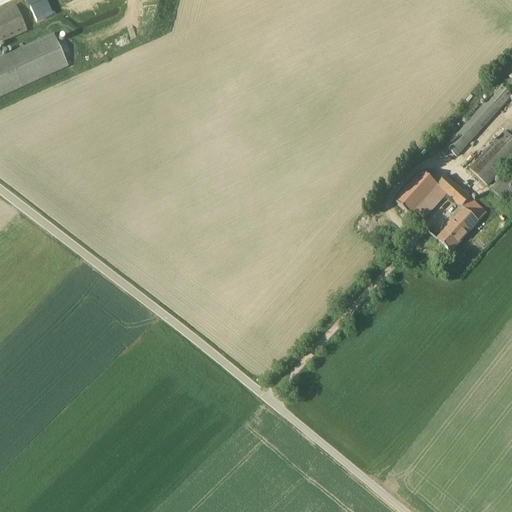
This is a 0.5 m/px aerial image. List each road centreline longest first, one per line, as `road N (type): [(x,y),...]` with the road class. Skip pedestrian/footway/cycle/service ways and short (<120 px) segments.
road 1 (unclassified): [(267,399),(0,191)]
road 2 (unclassified): [(267,399),(415,240)]
road 3 (unclassified): [(402,511),(267,399)]
